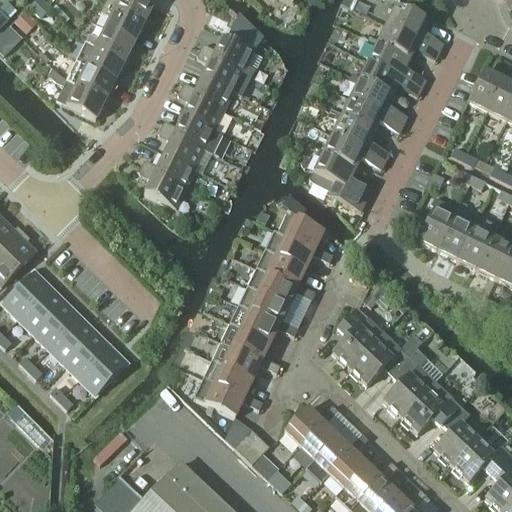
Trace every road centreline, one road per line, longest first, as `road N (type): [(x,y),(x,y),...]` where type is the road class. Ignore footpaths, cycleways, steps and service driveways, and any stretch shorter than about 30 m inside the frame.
road 1 (residential): [(185,0),(190,29),(140,124),(55,213)]
road 2 (residential): [(475,22),(372,227)]
road 3 (residential): [(453,511),(299,367)]
road 4 (residential): [(511,336),(442,291),(372,227)]
road 5 (residential): [(55,213),(150,306)]
